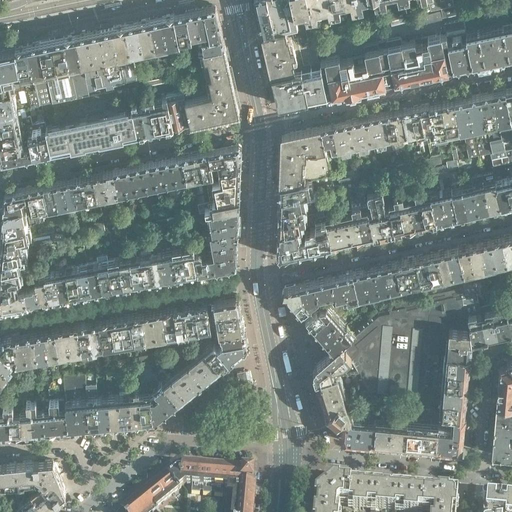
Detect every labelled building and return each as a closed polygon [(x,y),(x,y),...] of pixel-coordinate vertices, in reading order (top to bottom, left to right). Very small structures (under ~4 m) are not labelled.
[(274,30),(267,0),(254,0),(262,32),(274,30)] [(298,24),(292,0),(267,0),(274,30),(289,26),(298,24)] [(316,38),(312,20),(307,0),(292,0),(298,24),(298,25),(300,37),(301,42),(315,38),(316,38)] [(334,12),(331,0),(307,0),(312,20),(324,18),(323,14),(334,12)] [(347,11),(344,0),(331,0),(334,12),(335,14),(347,11)] [(358,7),(356,0),(344,0),(350,0),(352,8),(358,7)] [(395,14),(392,0),(380,0),(381,2),(385,22),(396,18),(395,14)] [(405,5),(404,0),(392,0),(395,14),(407,12),(405,5)] [(462,10),(460,2),(454,4),(442,7),(440,7),(441,11),(442,15),(462,10)] [(224,44),(216,6),(213,4),(203,6),(209,30),(210,34),(208,34),(209,36),(192,39),(194,50),(224,44)] [(209,30),(203,6),(196,7),(201,32),(209,30)] [(201,32),(196,7),(186,9),(191,34),(201,32)] [(191,34),(186,9),(174,12),(180,40),(181,41),(192,39),(191,34)] [(180,40),(174,12),(162,15),(168,42),(180,40)] [(168,42),(162,15),(150,17),(156,45),(168,42)] [(472,62),(466,31),(463,16),(443,20),(445,31),(453,66),(472,62)] [(156,45),(150,17),(137,20),(144,47),(156,45)] [(144,47),(137,20),(125,22),(132,54),(141,52),(140,48),(144,47)] [(511,54),(511,21),(503,24),(509,55),(511,54)] [(132,54),(125,22),(113,25),(126,82),(138,79),(132,54)] [(351,31),(349,23),(337,26),(339,34),(351,31)] [(509,55),(503,24),(490,26),(497,57),(509,55)] [(126,82),(113,25),(101,28),(112,76),(113,85),(126,82)] [(315,38),(301,42),(299,42),(297,33),(291,34),(289,26),(274,30),(262,32),(272,73),(320,62),(315,38)] [(497,57),(490,26),(479,28),(486,60),(497,57)] [(112,76),(101,28),(76,33),(87,81),(94,80),(95,87),(107,85),(105,77),(112,76)] [(486,60),(479,28),(466,31),(472,62),(486,60)] [(453,66),(445,31),(400,40),(398,34),(385,37),(386,43),(383,44),(384,50),(380,51),(382,60),(386,59),(387,63),(391,62),(392,70),(388,71),(390,79),(394,78),(395,79),(409,76),(408,76),(429,71),(429,72),(434,70),(434,71),(448,68),(448,67),(453,66)] [(89,92),(87,81),(76,33),(64,35),(77,94),(89,92)] [(77,94),(64,35),(40,41),(53,102),(72,98),(78,97),(77,94)] [(392,70),(391,62),(387,63),(386,59),(382,60),(380,51),(384,50),(383,44),(379,45),(378,39),(364,42),(365,46),(364,46),(367,61),(354,63),(352,57),(339,59),(338,53),(324,56),(322,43),(325,42),(324,38),(317,40),(320,57),(321,62),(327,92),(332,91),(332,92),(346,89),(346,90),(347,89),(347,90),(348,89),(351,88),(351,89),(352,88),(359,87),(359,86),(386,80),(390,79),(388,71),(392,70)] [(53,102),(40,41),(27,43),(33,70),(35,78),(41,104),(53,102)] [(33,70),(27,43),(15,46),(21,72),(22,76),(29,75),(28,71),(33,70)] [(21,72),(15,46),(0,49),(0,90),(11,89),(24,86),(23,81),(22,76),(21,72)] [(239,107),(230,70),(225,46),(194,52),(201,85),(203,94),(200,95),(205,118),(207,117),(207,118),(211,117),(216,116),(217,116),(217,115),(221,114),(221,115),(223,114),(222,114),(234,111),(234,112),(236,111),(238,107),(239,107)] [(188,73),(185,62),(173,64),(175,75),(188,73)] [(327,92),(321,62),(320,62),(272,73),(278,103),(327,93),(327,92)] [(41,104),(35,78),(23,81),(24,86),(28,107),(41,104)] [(511,84),(505,86),(511,115),(511,117),(511,123),(500,126),(487,129),(492,152),(489,153),(490,158),(501,156),(506,155),(505,149),(510,148),(511,147),(511,84)] [(205,118),(200,95),(203,94),(201,85),(183,89),(182,88),(166,92),(167,94),(173,125),(184,123),(185,122),(189,121),(189,122),(190,121),(190,122),(192,121),(204,118),(205,118)] [(511,115),(505,86),(493,89),(499,118),(511,115)] [(138,132),(133,107),(132,102),(129,88),(42,105),(47,129),(51,150),(138,132)] [(11,90),(11,89),(0,90),(0,111),(15,108),(17,105),(14,92),(11,90)] [(500,126),(499,118),(493,89),(480,92),(487,129),(500,126)] [(487,129),(480,92),(467,94),(468,101),(473,123),(479,155),(489,153),(492,152),(487,129)] [(173,125),(167,94),(162,95),(164,102),(159,103),(164,127),(165,127),(165,126),(166,126),(171,125),(173,125)] [(479,155),(473,123),(468,101),(467,94),(454,97),(460,126),(467,157),(478,155),(479,155)] [(164,127),(159,103),(155,104),(153,97),(149,98),(156,129),(160,128),(160,127),(164,126),(164,127)] [(460,126),(454,97),(442,99),(448,129),(460,126)] [(156,129),(149,98),(145,99),(146,105),(142,106),(147,130),(148,130),(151,129),(156,129)] [(449,133),(448,129),(442,99),(429,102),(435,131),(436,135),(449,133)] [(147,131),(147,130),(142,106),(137,107),(136,101),(132,102),(133,107),(138,132),(139,132),(146,130),(146,131),(147,131)] [(435,131),(429,102),(420,104),(426,133),(435,131)] [(426,133),(420,104),(411,106),(417,135),(426,133)] [(417,135),(411,106),(402,108),(407,131),(409,137),(417,135)] [(0,121),(23,117),(21,108),(15,109),(15,108),(0,111),(0,121)] [(407,131),(402,108),(393,109),(400,139),(404,138),(402,132),(407,131)] [(400,139),(393,109),(385,111),(390,135),(394,134),(395,139),(400,139)] [(391,140),(390,135),(385,111),(376,113),(382,142),(391,140)] [(382,142),(376,113),(367,115),(372,139),(373,144),(382,142)] [(31,121),(30,115),(23,117),(0,121),(0,130),(27,125),(26,122),(31,121)] [(372,139),(367,115),(358,117),(364,146),(369,145),(368,139),(372,139)] [(364,146),(358,117),(349,119),(354,142),(359,141),(360,147),(364,146)] [(354,142),(349,119),(341,120),(347,150),(351,149),(350,143),(354,142)] [(347,150),(341,120),(332,122),(337,146),(341,145),(342,151),(347,150)] [(337,146),(332,122),(320,125),(326,149),(337,146)] [(28,133),(29,133),(27,125),(0,130),(0,140),(21,136),(28,134),(28,133)] [(51,150),(47,129),(41,130),(41,125),(36,126),(42,152),(46,151),(45,151),(50,150),(51,150)] [(330,167),(326,149),(320,125),(284,133),(281,135),(280,184),(313,177),(332,173),(330,167)] [(42,152),(36,126),(32,127),(33,132),(29,133),(28,133),(28,134),(30,143),(33,154),(33,153),(35,153),(35,154),(40,153),(40,152),(41,152),(42,152)] [(23,146),(23,145),(21,136),(0,140),(0,149),(0,151),(23,146)] [(241,165),(241,144),(239,142),(238,142),(233,143),(232,143),(231,143),(231,144),(226,145),(225,145),(220,146),(215,147),(214,147),(212,147),(211,148),(209,148),(208,148),(211,160),(212,160),(218,158),(220,169),(241,165)] [(33,154),(30,143),(23,145),(23,146),(0,151),(2,158),(5,160),(10,159),(11,159),(11,158),(15,157),(16,158),(22,156),(23,156),(25,155),(25,156),(26,155),(28,155),(29,155),(29,154),(32,154),(33,154)] [(213,167),(212,160),(211,160),(208,148),(208,149),(200,150),(205,174),(209,173),(208,168),(213,167)] [(511,201),(511,156),(510,148),(505,149),(506,155),(501,156),(511,202),(511,201)] [(205,174),(200,150),(191,152),(196,176),(205,174)] [(196,176),(191,152),(190,152),(183,154),(182,154),(187,176),(187,178),(196,176)] [(187,176),(182,154),(181,154),(173,156),(172,156),(177,178),(187,176)] [(177,178),(172,156),(171,156),(172,156),(166,157),(162,158),(167,180),(177,178)] [(511,202),(501,156),(490,158),(495,179),(501,204),(511,202)] [(167,180),(162,158),(158,159),(157,159),(153,160),(157,182),(167,180)] [(157,182),(153,160),(152,160),(150,161),(150,160),(149,161),(147,161),(143,162),(144,162),(143,162),(144,164),(143,164),(148,184),(157,182)] [(148,184),(143,164),(144,164),(143,162),(144,162),(143,162),(142,162),(140,163),(140,162),(139,163),(137,163),(134,164),(133,164),(134,166),(133,166),(138,186),(148,184)] [(133,166),(134,166),(133,164),(134,164),(132,164),(130,165),(130,164),(129,165),(127,165),(123,166),(128,188),(138,186),(133,166)] [(191,194),(240,185),(241,165),(220,169),(214,170),(215,180),(189,185),(191,194)] [(342,171),(341,165),(330,167),(332,173),(342,171)] [(128,188),(123,166),(113,168),(118,191),(128,188)] [(389,173),(388,167),(387,166),(378,168),(379,175),(381,174),(389,173)] [(119,195),(118,191),(113,168),(103,170),(108,193),(109,198),(119,195)] [(108,193),(103,170),(93,172),(98,195),(108,193)] [(438,175),(437,170),(426,172),(427,178),(438,175)] [(98,195),(93,172),(83,174),(88,197),(98,195)] [(88,197),(83,174),(74,176),(78,199),(80,205),(89,203),(88,197)] [(78,199),(74,176),(73,177),(64,179),(64,178),(68,201),(78,199)] [(316,189),(313,177),(280,184),(279,197),(303,192),(316,189)] [(68,201),(64,178),(54,181),(58,203),(68,201)] [(501,204),(495,179),(484,182),(490,207),(501,204)] [(479,209),(474,184),(473,180),(465,181),(466,186),(463,187),(469,212),(479,209)] [(58,203),(54,181),(43,183),(48,205),(58,203)] [(490,207),(484,182),(474,184),(479,209),(490,207)] [(48,205),(43,183),(35,184),(41,213),(45,212),(44,206),(48,205)] [(41,213),(35,184),(26,186),(29,196),(31,209),(37,208),(38,213),(41,213)] [(239,204),(240,194),(240,185),(191,194),(191,196),(192,203),(194,212),(209,209),(239,204)] [(29,196),(26,186),(7,190),(6,190),(4,193),(4,200),(23,196),(23,197),(29,196)] [(469,212),(463,187),(452,189),(458,214),(469,212)] [(394,229),(390,209),(384,210),(384,209),(385,207),(383,196),(385,196),(383,188),(375,190),(384,231),(394,229)] [(458,214),(452,189),(452,188),(441,190),(447,217),(458,214)] [(437,219),(431,195),(426,196),(424,189),(419,190),(426,222),(437,219)] [(384,231),(375,190),(367,191),(369,199),(370,199),(373,210),(374,212),(375,213),(369,214),(374,234),(384,231)] [(426,222),(419,190),(413,191),(415,199),(410,200),(416,224),(426,222)] [(447,217),(441,190),(430,193),(431,195),(437,219),(447,217)] [(306,203),(303,192),(279,197),(279,208),(303,203),(306,203)] [(416,224),(410,200),(405,201),(403,193),(398,195),(405,226),(416,224)] [(405,226),(398,195),(392,196),(394,203),(389,205),(390,209),(394,229),(405,226)] [(25,205),(23,197),(23,196),(4,200),(3,209),(23,205),(25,205)] [(192,203),(191,196),(181,198),(182,205),(192,203)] [(182,205),(181,198),(171,200),(173,207),(182,205)] [(305,213),(312,211),(323,209),(321,199),(306,203),(303,203),(279,208),(278,219),(305,213)] [(173,207),(171,200),(161,202),(163,209),(169,208),(173,207)] [(163,209),(161,202),(152,204),(153,211),(158,210),(163,209)] [(374,234),(369,214),(368,209),(362,211),(360,203),(356,204),(363,236),(374,234)] [(239,215),(239,204),(209,209),(211,220),(239,215)] [(363,236),(356,204),(351,206),(353,213),(347,214),(352,239),(363,236)] [(25,215),(23,205),(3,209),(2,220),(23,215),(25,215)] [(171,217),(169,208),(163,209),(158,210),(160,219),(171,217)] [(352,239),(347,214),(341,216),(339,208),(335,209),(342,241),(352,239)] [(331,243),(326,219),(323,209),(312,211),(316,226),(321,246),(331,243)] [(342,241),(335,209),(330,210),(332,218),(326,219),(331,243),(342,241)] [(155,220),(153,212),(143,214),(145,222),(155,220)] [(303,225),(302,219),(306,218),(305,213),(278,219),(278,231),(303,225)] [(145,222),(143,214),(134,216),(136,224),(145,222)] [(25,225),(23,215),(2,220),(2,229),(25,225)] [(238,226),(239,215),(211,220),(202,222),(203,227),(212,225),(213,231),(238,226)] [(136,224),(134,216),(124,218),(125,226),(136,224)] [(65,238),(62,223),(52,225),(53,230),(55,240),(65,238)] [(28,235),(25,225),(2,229),(1,240),(28,235)] [(298,238),(297,232),(304,231),(303,225),(278,231),(277,242),(298,238)] [(238,237),(238,226),(213,231),(206,232),(207,237),(204,237),(205,243),(212,242),(238,237)] [(321,246),(316,226),(311,227),(312,231),(305,232),(306,236),(309,249),(321,246)] [(0,250),(27,245),(55,240),(53,230),(28,235),(1,240),(0,248),(0,250)] [(511,258),(511,232),(501,235),(508,263),(511,261),(511,260),(511,259),(511,258)] [(508,263),(501,235),(490,237),(496,262),(502,261),(503,264),(508,263)] [(309,249),(306,236),(298,238),(277,242),(277,252),(280,255),(309,249)] [(237,249),(238,237),(212,242),(214,252),(214,253),(237,249)] [(496,262),(490,237),(479,240),(486,268),(490,266),(490,264),(496,262)] [(486,268),(479,240),(468,242),(474,267),(480,266),(481,269),(486,268)] [(474,267),(468,242),(458,245),(463,270),(464,273),(469,271),(468,269),(474,267)] [(198,270),(194,250),(195,250),(194,244),(183,246),(187,272),(198,270)] [(23,255),(22,251),(28,250),(27,245),(0,250),(0,259),(23,255)] [(463,270),(458,245),(447,247),(454,275),(458,274),(458,271),(463,270)] [(187,272),(183,246),(172,248),(177,274),(187,272)] [(454,275),(447,247),(437,250),(442,275),(448,273),(449,276),(454,275)] [(177,274),(172,248),(162,250),(166,276),(177,274)] [(210,268),(207,253),(203,254),(202,251),(200,249),(195,250),(194,250),(198,270),(210,268)] [(237,262),(237,249),(214,253),(214,252),(207,253),(210,268),(234,264),(237,262)] [(166,276),(162,250),(151,252),(156,278),(166,276)] [(442,275),(437,250),(426,252),(432,280),(437,279),(436,276),(442,275)] [(134,282),(129,251),(118,253),(119,258),(124,284),(127,283),(134,282)] [(156,278),(151,252),(140,254),(145,280),(156,278)] [(432,280),(426,252),(416,255),(422,279),(427,278),(428,281),(432,280)] [(28,259),(27,254),(23,255),(0,259),(0,268),(18,265),(18,266),(22,265),(21,261),(28,259)] [(145,280),(140,254),(130,256),(134,282),(145,280)] [(422,279),(416,255),(405,257),(411,285),(416,284),(416,281),(422,279)] [(411,285),(405,257),(395,259),(400,284),(406,283),(407,286),(411,285)] [(124,284),(119,258),(108,259),(113,286),(123,284),(124,284)] [(113,286),(108,259),(98,261),(102,287),(113,286)] [(400,284),(395,259),(384,262),(390,290),(395,288),(394,286),(400,284)] [(102,287),(98,261),(87,263),(92,289),(102,287)] [(390,290),(384,262),(373,264),(379,289),(385,288),(385,291),(390,290)] [(92,289),(87,263),(76,265),(81,291),(92,289)] [(379,289),(373,264),(363,267),(369,294),(374,293),(373,290),(379,289)] [(20,277),(18,266),(18,265),(0,268),(0,280),(15,278),(20,277)] [(81,291),(76,265),(66,267),(70,293),(81,291)] [(49,297),(44,271),(44,267),(36,269),(38,281),(42,298),(49,297)] [(70,293),(66,267),(55,269),(60,295),(70,293)] [(369,294),(363,267),(353,269),(358,294),(364,293),(365,295),(369,294)] [(60,295),(55,269),(44,271),(49,297),(60,295)] [(358,294),(353,269),(343,271),(348,297),(348,299),(353,298),(352,295),(358,294)] [(348,297),(343,271),(332,274),(335,290),(336,292),(336,294),(342,292),(343,298),(348,297)] [(335,290),(332,274),(314,278),(317,294),(335,290)] [(17,289),(15,278),(0,280),(0,292),(11,291),(17,289)] [(317,294),(314,278),(299,281),(302,295),(309,303),(318,295),(317,294)] [(477,288),(475,280),(462,283),(464,291),(477,288)] [(42,298),(38,281),(30,282),(31,286),(25,287),(28,301),(42,298)] [(309,303),(302,295),(299,281),(285,285),(283,290),(300,310),(305,315),(311,310),(307,305),(309,303)] [(470,354),(472,338),(473,338),(465,298),(464,291),(462,283),(402,295),(405,305),(376,312),(352,333),(333,349),(315,364),(313,371),(315,379),(337,372),(339,372),(359,375),(365,393),(365,392),(426,397),(426,395),(444,397),(445,382),(427,380),(430,350),(447,352),(470,354)] [(28,301),(25,287),(17,289),(11,291),(14,303),(28,301)] [(0,305),(14,303),(11,291),(0,292),(0,305)] [(240,304),(239,296),(236,294),(207,299),(209,311),(215,310),(215,309),(240,304)] [(486,335),(482,315),(477,295),(465,298),(473,338),(486,335)] [(211,320),(209,311),(207,299),(195,302),(199,326),(212,324),(211,320)] [(312,324),(332,306),(333,306),(329,301),(326,303),(323,300),(311,310),(305,315),(312,324)] [(199,326),(195,302),(187,303),(185,304),(185,303),(184,303),(189,328),(189,331),(200,330),(199,326)] [(189,328),(184,303),(174,305),(175,306),(174,306),(174,307),(178,331),(179,333),(184,332),(183,329),(189,328)] [(242,314),(240,304),(215,309),(215,310),(209,311),(211,320),(217,319),(242,314)] [(178,331),(174,307),(174,306),(175,306),(174,305),(163,307),(163,309),(168,333),(178,331)] [(286,314),(284,306),(282,306),(278,307),(279,315),(284,315),(286,314)] [(319,332),(338,316),(335,314),(337,312),(332,306),(312,324),(319,332)] [(510,329),(506,309),(501,310),(500,306),(485,310),(486,314),(482,315),(486,335),(510,329)] [(168,333),(163,309),(163,307),(152,309),(157,335),(168,333)] [(157,335),(152,309),(142,311),(142,313),(146,337),(157,335)] [(146,337),(142,313),(142,311),(131,313),(136,339),(146,337)] [(137,344),(131,313),(120,315),(121,317),(125,340),(126,345),(137,344)] [(244,325),(242,314),(217,319),(219,330),(244,325)] [(125,340),(121,317),(120,315),(109,317),(110,317),(110,319),(114,342),(125,340)] [(326,340),(344,324),(338,316),(319,332),(326,340)] [(114,342),(110,319),(110,317),(109,317),(99,319),(103,343),(104,344),(114,342)] [(103,343),(99,319),(88,320),(89,322),(93,348),(98,347),(97,344),(103,343)] [(93,348),(89,322),(88,320),(77,322),(82,347),(88,346),(89,349),(93,348)] [(82,347),(77,322),(66,324),(67,326),(71,351),(82,349),(82,347)] [(71,351),(67,326),(66,324),(55,326),(60,352),(71,351)] [(333,349),(352,333),(344,324),(326,340),(333,349)] [(245,335),(244,325),(219,330),(220,335),(223,334),(224,339),(245,335)] [(60,352),(55,326),(44,328),(45,330),(49,354),(60,352)] [(49,354),(45,330),(44,328),(34,330),(39,356),(49,354)] [(39,356),(34,330),(23,332),(24,334),(28,358),(39,356)] [(28,358),(24,334),(23,332),(13,334),(17,353),(18,360),(28,358)] [(202,341),(210,335),(210,333),(201,335),(202,341)] [(17,353),(13,334),(4,335),(1,337),(0,335),(0,348),(9,355),(17,353)] [(230,358),(245,345),(247,342),(245,335),(224,339),(223,339),(218,344),(230,358)] [(230,358),(218,344),(214,339),(206,346),(221,365),(225,370),(230,365),(227,361),(230,358)] [(221,365),(206,346),(197,353),(212,372),(221,365)] [(10,356),(9,355),(0,348),(0,361),(8,368),(11,365),(8,362),(11,359),(10,356)] [(97,367),(94,352),(90,352),(92,360),(85,361),(86,369),(97,367)] [(467,384),(470,354),(447,352),(445,382),(467,384)] [(212,372),(197,353),(188,360),(204,379),(212,372)] [(139,374),(150,364),(146,358),(137,360),(139,374)] [(511,359),(507,361),(507,364),(499,365),(498,385),(511,387),(511,359)] [(204,379),(188,360),(180,367),(195,386),(204,379)] [(8,368),(0,361),(0,373),(3,376),(8,368)] [(195,386),(180,367),(171,374),(187,393),(195,386)] [(75,383),(74,371),(66,372),(65,384),(75,383)] [(346,403),(342,388),(337,372),(315,379),(325,409),(346,403)] [(178,400),(163,380),(157,373),(148,381),(146,379),(143,381),(143,385),(140,385),(140,388),(143,419),(148,419),(156,418),(178,400)] [(187,393),(171,374),(163,380),(178,400),(187,393)] [(464,414),(467,384),(445,382),(444,397),(442,411),(453,412),(464,414)] [(249,395),(246,383),(237,385),(240,397),(249,395)] [(511,405),(511,387),(498,385),(496,404),(511,405)] [(143,419),(140,388),(135,388),(135,395),(130,396),(132,420),(139,420),(139,419),(142,419),(143,419)] [(122,419),(119,393),(114,394),(115,397),(109,398),(111,422),(122,421),(122,420),(122,421),(121,419),(122,419)] [(132,420),(130,396),(124,396),(124,393),(119,393),(122,419),(121,419),(122,421),(122,420),(122,421),(132,420)] [(100,423),(97,395),(93,396),(93,399),(87,400),(89,424),(100,423)] [(111,422),(109,398),(103,398),(102,395),(97,395),(100,423),(111,422)] [(79,423),(76,397),(65,398),(68,426),(79,425),(79,424),(79,423)] [(89,424),(87,400),(82,400),(81,397),(76,397),(79,423),(79,424),(79,425),(89,424)] [(68,426),(65,398),(54,399),(56,427),(68,426)] [(56,427),(54,399),(42,400),(43,410),(45,428),(56,427)] [(34,429),(31,401),(26,401),(27,412),(20,413),(22,430),(34,429)] [(45,428),(43,410),(36,411),(35,401),(31,401),(34,429),(45,428)] [(0,432),(11,431),(8,403),(3,404),(4,414),(0,414),(0,432)] [(22,430),(20,413),(13,413),(12,403),(8,403),(11,431),(22,430)] [(350,416),(346,403),(325,409),(325,410),(327,417),(333,422),(341,422),(343,423),(343,418),(350,417),(350,416)] [(511,405),(496,404),(495,415),(506,417),(506,420),(511,419),(511,405)] [(462,451),(465,414),(464,414),(453,412),(452,427),(453,427),(451,450),(462,451)] [(511,428),(511,419),(506,420),(506,417),(495,415),(493,434),(508,436),(509,429),(511,428)] [(373,443),(375,419),(375,420),(353,418),(350,416),(350,417),(343,418),(343,423),(341,422),(340,430),(343,440),(373,443)] [(404,445),(406,422),(375,419),(373,443),(374,443),(374,442),(404,445)] [(435,448),(437,426),(437,425),(406,422),(404,445),(435,448)] [(451,450),(453,427),(452,427),(437,426),(435,448),(451,450)] [(508,455),(510,439),(508,436),(493,434),(491,454),(508,455)] [(66,488),(54,460),(52,458),(34,460),(36,477),(39,476),(44,482),(57,498),(61,495),(60,494),(65,491),(66,488)] [(36,477),(34,460),(34,459),(17,461),(19,480),(24,480),(24,478),(36,477)] [(19,480),(17,461),(0,462),(0,482),(1,482),(1,484),(6,484),(11,484),(11,481),(19,480)] [(253,511),(255,496),(256,490),(256,485),(255,485),(255,483),(252,483),(253,476),(246,475),(246,473),(245,472),(182,466),(181,467),(175,466),(166,474),(166,475),(120,511),(150,511),(185,484),(228,488),(228,495),(234,496),(232,511),(253,511)] [(347,504),(349,482),(333,481),(315,495),(314,511),(317,511),(336,511),(337,506),(340,503),(347,504)] [(57,498),(44,482),(32,492),(45,508),(57,498)] [(400,509),(402,487),(365,483),(349,482),(347,504),(353,505),(352,510),(370,511),(378,511),(394,511),(395,508),(400,509)] [(422,511),(423,511),(425,489),(402,487),(400,509),(404,509),(403,511),(422,511)] [(456,511),(458,492),(425,489),(423,511),(434,511),(456,511)] [(39,511),(45,508),(32,492),(26,497),(25,495),(17,501),(19,503),(13,507),(16,511),(39,511)] [(511,511),(511,496),(487,494),(487,495),(485,495),(483,496),(482,498),(482,500),(483,502),(482,511),(511,511)]
